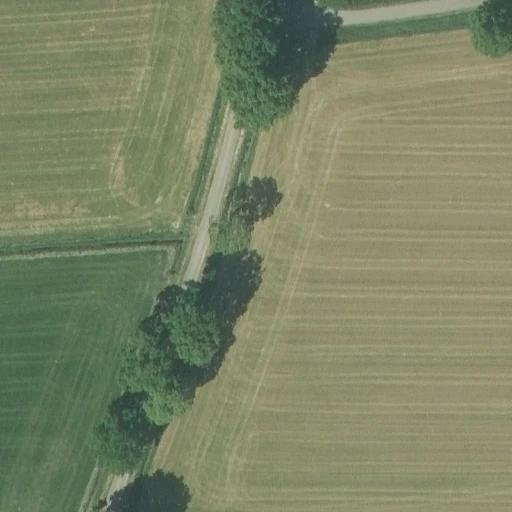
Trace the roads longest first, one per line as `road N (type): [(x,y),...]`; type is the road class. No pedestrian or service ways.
road 1 (unclassified): [(101,511),(226,136),(259,0)]
road 2 (unclassified): [(406,0),(277,0)]
